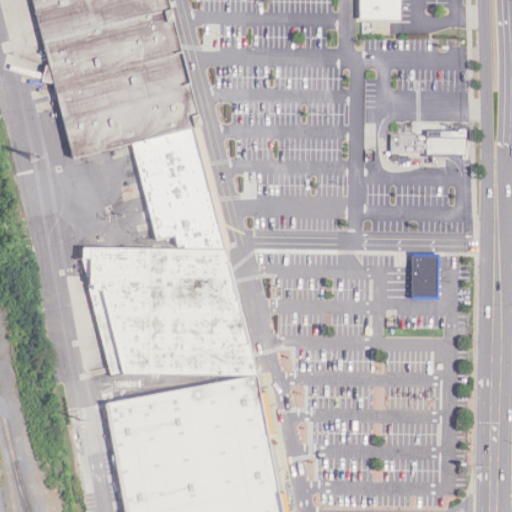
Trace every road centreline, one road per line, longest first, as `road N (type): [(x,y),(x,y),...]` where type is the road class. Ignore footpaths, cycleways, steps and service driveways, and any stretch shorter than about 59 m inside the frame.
road 1 (secondary): [(496,354),(493,511)]
road 2 (secondary): [(510,133),(508,0)]
